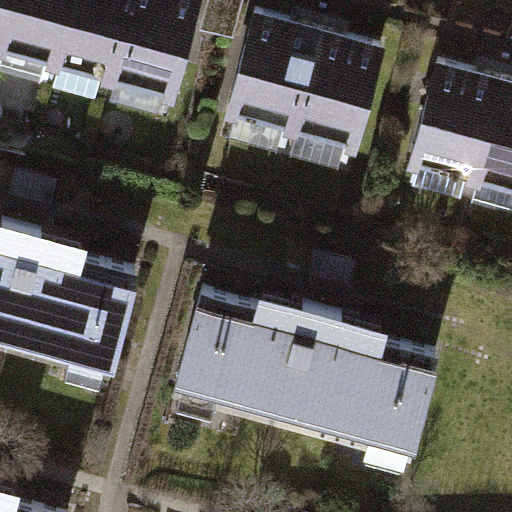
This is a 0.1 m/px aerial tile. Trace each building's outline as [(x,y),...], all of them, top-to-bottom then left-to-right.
[(0,0),(0,64),(170,110),(199,0),(0,0)] [(280,17),(254,10),(220,131),(351,167),(384,45),(349,36),(280,17)] [(511,79),(463,66),(432,58),(398,179),(511,209),(511,79)] [(64,182),(14,169),(10,183),(60,196),(64,182)] [(0,361),(102,390),(128,299),(72,283),(81,255),(0,231),(0,361)] [(363,264),(313,251),(308,269),(358,282),(363,264)] [(243,326),(194,313),(168,404),(406,471),(432,380),(374,364),(381,340),(250,303),(243,326)] [(0,511),(17,511),(19,506),(0,500),(0,511)]
